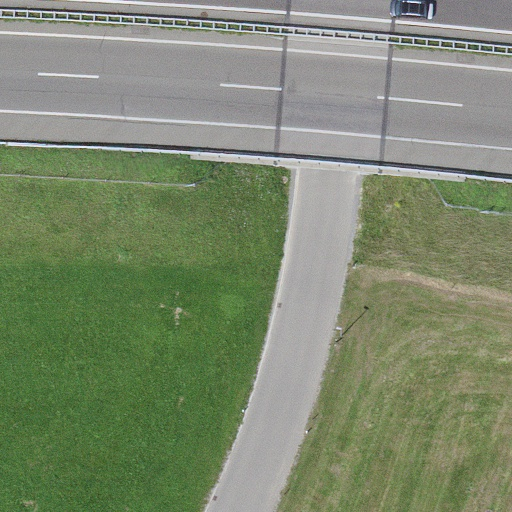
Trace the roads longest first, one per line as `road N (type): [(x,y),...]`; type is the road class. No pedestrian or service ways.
road 1 (unclassified): [(236,511),(281,422),(311,300),(346,0)]
road 2 (motorway): [(0,75),(511,113)]
